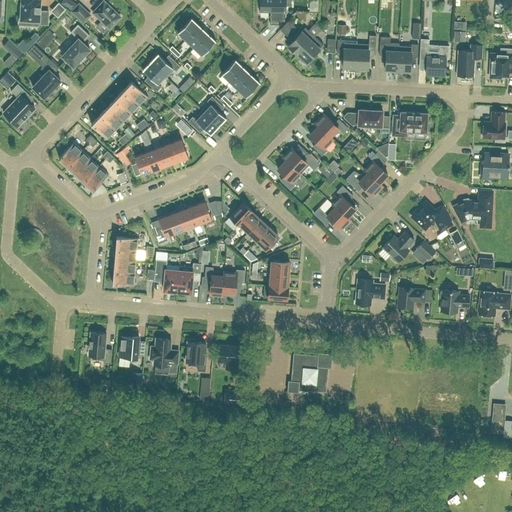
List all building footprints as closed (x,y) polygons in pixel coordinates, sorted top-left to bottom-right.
[(19,6),(19,13),(21,13),(21,19),(38,20),(38,23),(47,24),(48,11),(40,10),(40,6),(39,0),(21,0),(21,6),(19,6)] [(92,12),(109,28),(120,16),(103,0),(92,12)] [(260,0),(260,12),(270,12),(270,24),(279,24),(279,21),(285,21),(284,0),(260,0)] [(72,11),(83,22),(90,14),(79,3),(72,11)] [(185,39),(199,25),(191,17),(177,32),(185,39)] [(295,26),(288,20),(280,29),(286,35),(295,26)] [(80,60),(84,56),(83,55),(90,49),(82,42),(89,35),(78,24),(70,31),(78,38),(62,55),(73,66),(79,60),(80,60)] [(337,34),(345,34),(346,24),(338,24),(337,34)] [(185,39),(194,47),(207,33),(199,25),(185,39)] [(45,42),(51,28),(46,26),(40,40),(45,42)] [(296,53),(314,35),(305,27),(287,46),(292,52),(293,50),(296,53)] [(215,40),(207,33),(194,47),(202,55),(215,40)] [(314,35),(296,53),(299,56),(298,57),(304,62),(305,61),(306,62),(323,44),(314,35)] [(397,70),(399,45),(398,45),(398,43),(389,42),(390,37),(380,36),(379,54),(386,55),(385,69),(386,69),(386,71),(394,72),(394,70),(397,70)] [(335,38),(327,38),(326,51),(335,52),(335,38)] [(355,68),(357,43),(345,42),(345,39),(337,39),(337,52),(343,52),(343,67),(344,67),(344,69),(352,69),(352,67),(355,68)] [(10,55),(15,60),(22,53),(8,40),(3,45),(11,53),(10,55)] [(357,43),(355,68),(358,68),(358,70),(366,70),(366,68),(367,68),(368,54),(375,54),(376,41),(369,41),(368,43),(357,43)] [(399,45),(397,70),(400,70),(400,72),(408,72),(408,71),(410,71),(410,56),(417,56),(418,44),(410,43),(410,46),(399,45)] [(473,76),(474,57),(481,58),(482,45),(470,44),(470,51),(458,50),(456,75),(473,76)] [(426,74),(444,75),(445,57),(439,57),(439,53),(427,52),(428,47),(420,46),(419,58),(426,59),(426,74)] [(174,69),(176,71),(180,66),(168,54),(164,59),(158,53),(150,61),(167,77),(174,69)] [(511,53),(491,53),(489,77),(501,77),(501,75),(507,75),(508,71),(511,71),(511,64),(511,53)] [(53,73),(58,68),(49,59),(41,68),(45,72),(32,86),(44,97),(60,80),(53,73)] [(221,73),(229,81),(243,66),(235,59),(221,73)] [(166,77),(167,77),(150,61),(142,69),(142,70),(148,75),(144,80),(156,91),(161,86),(157,83),(164,75),(166,77)] [(229,81),(237,89),(251,74),(243,66),(229,81)] [(0,75),(8,82),(12,76),(4,70),(0,75)] [(259,82),(251,74),(237,89),(246,96),(259,82)] [(147,96),(131,81),(123,89),(139,104),(147,96)] [(3,112),(17,125),(34,107),(23,97),(27,93),(17,83),(11,90),(18,97),(3,112)] [(115,98),(131,113),(139,104),(123,89),(115,98)] [(226,117),(225,117),(219,111),(224,107),(211,95),(207,100),(209,102),(201,110),(218,126),(226,117)] [(107,106),(123,121),(131,113),(115,98),(107,106)] [(99,115),(115,130),(123,121),(107,106),(99,115)] [(381,126),(382,110),(358,109),(358,115),(356,114),(354,112),(347,112),(343,116),(351,124),(357,125),(381,126)] [(154,118),(157,115),(152,110),(149,114),(154,118)] [(210,134),(218,126),(201,110),(194,117),(192,116),(188,121),(200,132),(204,128),(210,133),(210,134)] [(426,123),(427,113),(400,111),(400,119),(393,119),(392,134),(406,135),(406,130),(426,131),(426,130),(428,130),(428,123),(426,123)] [(503,122),(504,111),(492,111),(491,122),(483,121),(482,136),(504,137),(505,122),(503,122)] [(318,125),(330,136),(338,127),(343,132),(347,127),(338,119),(334,123),(324,113),(315,123),(318,125)] [(91,123),(107,138),(115,130),(99,115),(91,123)] [(148,124),(144,118),(140,121),(144,127),(148,124)] [(136,124),(140,130),(144,127),(140,121),(136,124)] [(318,125),(309,134),(317,141),(313,146),(322,154),(326,150),(324,148),(333,139),(330,136),(318,125)] [(130,138),(125,133),(122,136),(126,142),(130,138)] [(89,142),(94,138),(90,134),(86,139),(89,142)] [(118,139),(122,145),(126,142),(122,136),(118,139)] [(188,156),(181,137),(171,141),(178,160),(188,156)] [(93,146),(97,141),(94,138),(89,142),(93,146)] [(364,147),(368,142),(364,138),(360,143),(364,147)] [(74,141),(59,157),(67,166),(82,150),(74,141)] [(178,160),(171,141),(162,145),(169,164),(178,160)] [(169,164),(162,145),(153,148),(160,167),(169,164)] [(286,159),(300,173),(309,164),(314,169),(319,163),(307,152),(302,157),(291,147),(282,157),(285,159),(286,159)] [(160,167),(153,148),(144,151),(151,171),(160,167)] [(82,150),(67,166),(76,174),(91,158),(82,150)] [(110,154),(107,150),(102,155),(106,158),(110,154)] [(379,150),(375,154),(384,162),(388,159),(379,150)] [(151,171),(144,152),(134,155),(141,174),(151,171)] [(508,164),(508,153),(485,152),(484,160),(483,160),(483,166),(481,166),(480,177),(492,178),(492,176),(507,177),(508,168),(509,168),(509,164),(508,164)] [(114,157),(110,154),(106,158),(109,162),(114,157)] [(379,183),(388,174),(380,167),(384,162),(375,154),(371,158),(373,160),(364,169),(379,183)] [(91,158),(76,174),(84,182),(99,166),(91,158)] [(286,159),(285,159),(277,168),(285,175),(281,180),(290,188),(294,184),(292,182),(300,173),(286,159)] [(326,175),(332,171),(326,163),(321,167),(326,175)] [(93,190),(108,174),(99,166),(84,182),(93,190)] [(363,185),(373,195),(382,185),(379,183),(364,169),(359,175),(354,170),(346,178),(358,190),(363,185)] [(327,176),(332,181),(337,176),(332,171),(327,176)] [(115,176),(117,182),(126,179),(124,173),(115,176)] [(347,217),(355,208),(348,201),(353,195),(342,185),(337,191),(340,194),(332,203),(347,217)] [(478,200),(467,200),(463,201),(453,206),(461,221),(473,215),(473,214),(481,214),(480,226),(490,226),(492,197),(492,191),(479,190),(478,200)] [(204,199),(195,203),(202,222),(212,219),(204,199)] [(213,215),(222,212),(221,201),(214,200),(209,202),(213,215)] [(433,220),(435,219),(440,230),(452,223),(442,205),(434,209),(425,200),(417,209),(416,208),(411,213),(412,214),(411,216),(425,229),(433,220)] [(243,202),(230,215),(239,224),(252,210),(243,202)] [(195,203),(186,207),(193,226),(202,222),(195,203)] [(350,219),(347,217),(332,203),(324,212),(319,207),(314,213),(326,224),(330,218),(341,229),(350,219)] [(193,226),(186,207),(176,210),(184,229),(193,226)] [(176,210),(167,213),(175,233),(184,229),(176,210)] [(252,210),(239,224),(248,232),(260,218),(252,210)] [(161,226),(154,228),(159,243),(167,240),(166,236),(175,233),(167,213),(158,217),(161,226)] [(260,218),(248,232),(256,240),(269,227),(260,218)] [(269,227),(256,240),(265,249),(268,246),(274,240),(278,235),(269,227)] [(414,239),(405,231),(397,239),(393,235),(382,246),(391,255),(390,256),(395,261),(396,260),(397,261),(408,249),(406,247),(414,239)] [(138,238),(116,236),(115,248),(137,250),(138,238)] [(277,243),(274,240),(268,246),(272,249),(277,243)] [(435,251),(423,240),(416,247),(428,258),(435,251)] [(114,259),(136,261),(137,250),(115,248),(114,259)] [(247,250),(243,254),(247,258),(252,253),(248,249),(247,250)] [(113,271),(135,273),(136,261),(114,259),(113,271)] [(177,291),(179,265),(166,264),(167,260),(158,259),(157,277),(164,278),(163,290),(165,290),(165,292),(172,293),(172,291),(177,291)] [(482,259),(482,268),(496,268),(496,259),(482,259)] [(271,260),(270,273),(289,274),(290,262),(271,260)] [(179,265),(177,291),(191,292),(192,280),(200,281),(201,263),(193,262),(192,266),(179,265)] [(222,295),(223,291),(222,291),(224,271),(212,270),(212,267),(206,266),(205,278),(202,278),(201,288),(210,289),(209,294),(222,295)] [(222,291),(223,291),(235,292),(236,282),(242,282),(243,269),(236,269),(236,272),(224,271),(222,291)] [(112,283),(134,285),(135,273),(113,271),(112,283)] [(270,273),(269,285),(288,286),(289,274),(270,273)] [(357,278),(355,302),(370,304),(371,296),(374,296),(374,297),(384,298),(385,284),(372,283),(372,280),(357,278)] [(288,286),(269,285),(264,284),(263,297),(287,299),(288,286)] [(399,286),(397,306),(412,307),(413,299),(417,300),(424,301),(425,289),(414,288),(414,287),(399,286)] [(469,294),(458,293),(458,290),(442,289),(442,291),(440,290),(440,297),(442,297),(440,310),(456,311),(457,305),(468,306),(469,294)] [(480,290),(479,303),(478,305),(477,309),(479,311),(478,313),(494,315),(495,306),(498,306),(498,307),(509,308),(510,294),(496,293),(496,291),(480,290)] [(106,333),(90,332),(88,355),(93,355),(93,357),(99,358),(99,356),(104,356),(104,362),(111,363),(112,349),(105,348),(106,333)] [(132,335),(132,337),(121,336),(119,356),(130,356),(130,358),(137,358),(139,336),(132,335)] [(151,346),(150,358),(154,359),(153,364),(168,365),(168,371),(175,371),(175,372),(176,372),(177,363),(178,350),(170,349),(171,339),(156,337),(155,346),(151,346)] [(204,352),(205,342),(195,341),(195,339),(188,338),(188,340),(187,340),(186,361),(198,362),(197,370),(205,370),(206,352),(204,352)] [(241,369),(243,345),(229,344),(228,346),(219,345),(218,360),(227,361),(226,368),(241,369)] [(332,353),(318,352),(317,354),(293,352),(291,380),(288,380),(287,391),(305,392),(305,390),(326,391),(328,367),(331,367),(332,353)] [(392,358),(391,368),(378,367),(376,381),(389,383),(389,385),(407,386),(409,360),(392,358)] [(98,371),(106,372),(107,363),(99,362),(98,371)] [(420,388),(419,395),(428,396),(427,407),(439,408),(440,388),(451,389),(451,388),(457,388),(458,378),(452,377),(453,365),(438,364),(435,389),(420,388)] [(133,372),(131,387),(140,388),(142,373),(133,372)] [(243,391),(225,389),(224,403),(242,404),(243,391)] [(492,414),(491,431),(503,432),(504,420),(504,415),(492,414)] [(478,485),(483,493),(492,488),(487,480),(478,485)] [(467,508),(471,500),(465,498),(461,506),(467,508)]
